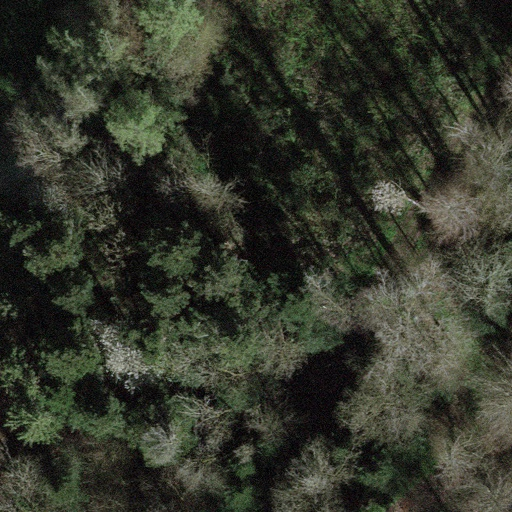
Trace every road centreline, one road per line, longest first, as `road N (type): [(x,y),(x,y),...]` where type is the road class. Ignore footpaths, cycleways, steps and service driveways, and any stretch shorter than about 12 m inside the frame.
road 1 (track): [(0,227),(145,0)]
road 2 (track): [(398,511),(511,425)]
